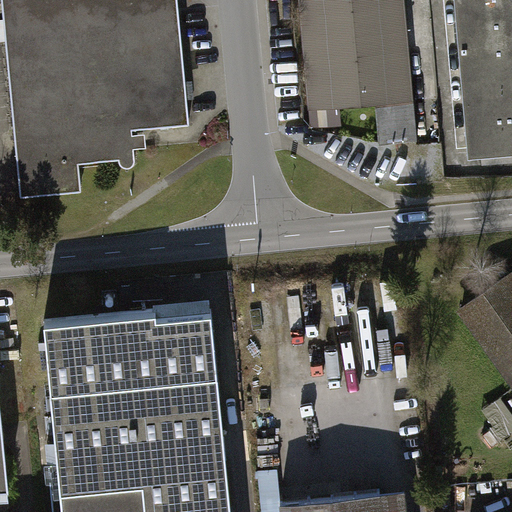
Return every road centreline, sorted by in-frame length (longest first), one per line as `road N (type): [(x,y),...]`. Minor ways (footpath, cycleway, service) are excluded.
road 1 (tertiary): [(0,264),(258,237)]
road 2 (tertiary): [(258,237),(511,214)]
road 3 (residential): [(240,0),(258,237)]
